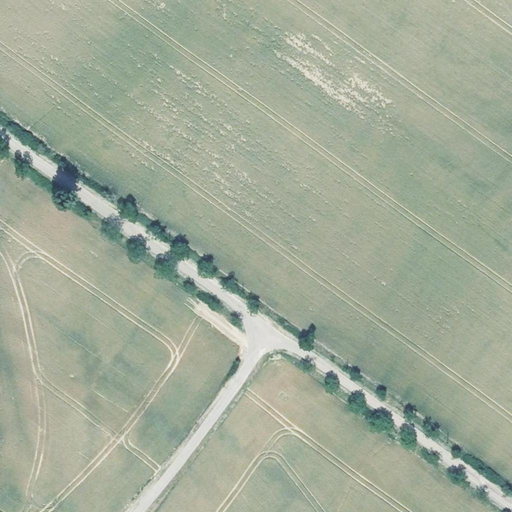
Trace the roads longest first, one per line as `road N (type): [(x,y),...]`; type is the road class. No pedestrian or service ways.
road 1 (unclassified): [(0,138),(270,333)]
road 2 (unclassified): [(511,506),(270,333)]
road 3 (unclassified): [(270,333),(140,511)]
